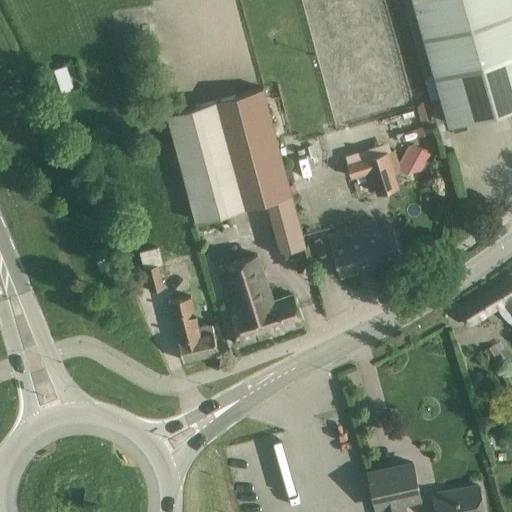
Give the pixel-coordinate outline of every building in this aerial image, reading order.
[(511,0),(412,0),(448,125),(511,105),(511,0)] [(140,34),(124,37),(127,60),(143,58),(140,34)] [(76,63),(55,70),(61,89),(82,83),(76,63)] [(167,113),(196,221),(267,202),(281,252),(306,245),(263,88),(167,113)] [(413,143),(403,161),(421,171),(430,153),(413,143)] [(378,193),(398,187),(387,152),(348,164),(351,176),(370,170),(378,193)] [(376,220),(328,234),(341,277),(402,258),(393,228),(379,232),(376,220)] [(158,248),(140,252),(150,291),(163,288),(158,265),(162,264),(158,248)] [(257,256),(216,269),(233,320),(224,323),(229,338),(239,335),(241,342),(303,322),(294,295),(273,302),(257,256)] [(511,277),(459,310),(469,327),(496,310),(500,316),(503,320),(507,323),(511,326),(511,277)] [(183,361),(218,352),(212,324),(196,328),(188,296),(169,301),(183,361)] [(368,472),(377,511),(407,511),(406,503),(421,499),(413,463),(368,472)] [(435,500),(436,511),(483,511),(479,486),(444,492),(445,498),(435,500)]
